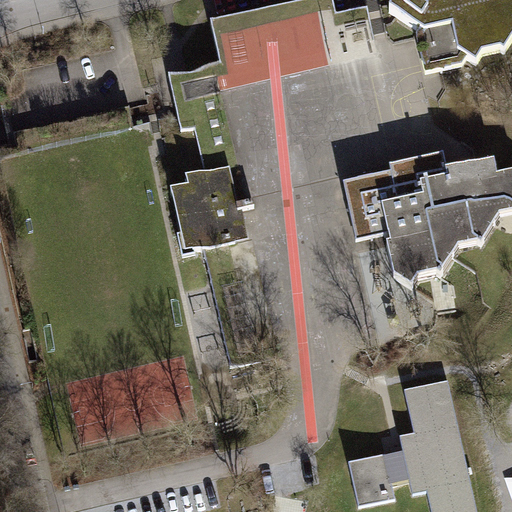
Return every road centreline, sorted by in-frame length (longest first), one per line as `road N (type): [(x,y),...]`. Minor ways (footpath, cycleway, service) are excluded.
road 1 (unknown): [(36,511),(221,471),(302,431),(339,399),(360,336),(327,90)]
road 2 (tertiary): [(0,352),(36,511)]
